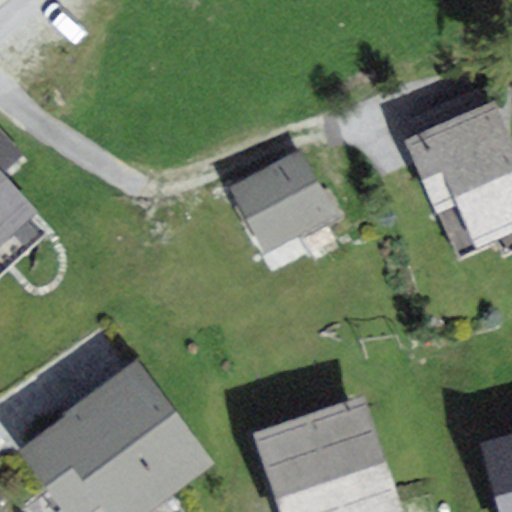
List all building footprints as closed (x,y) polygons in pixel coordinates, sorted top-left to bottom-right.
[(511,147),(495,106),(417,138),(464,252),(511,232),(511,147)] [(312,154),(233,190),(266,262),(345,227),(312,154)] [(0,175),(0,276),(50,235),(0,175)] [(142,370),(30,455),(73,511),(164,511),(219,471),(142,370)] [(408,511),(377,401),(262,433),(284,511),(408,511)] [(511,511),(511,447),(491,454),(509,511),(511,511)]
